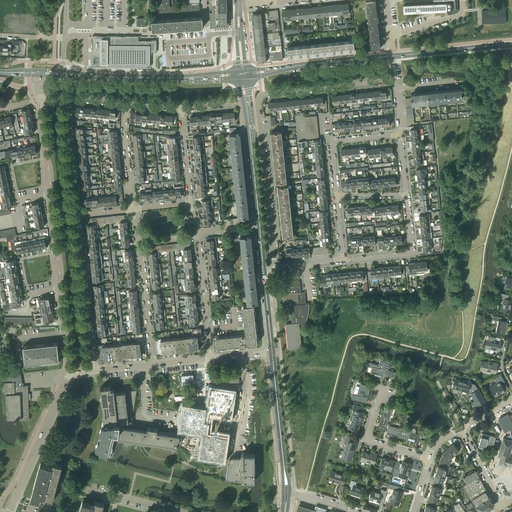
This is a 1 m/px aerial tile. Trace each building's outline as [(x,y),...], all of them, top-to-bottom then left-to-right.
[(371,6),(376,6),(375,0),(365,0),(367,8),(371,8),(371,6)] [(432,0),(429,0),(403,1),(404,13),(434,11),(432,0)] [(432,0),(434,11),(438,11),(444,10),(446,10),(446,12),(456,12),(457,12),(457,11),(458,11),(458,10),(457,0),(432,0)] [(332,5),(333,14),(349,13),(348,3),(332,5)] [(317,16),(333,14),(332,5),(316,7),(317,16)] [(368,16),(377,15),(376,6),(371,6),(371,8),(367,8),(368,16)] [(300,18),(317,16),(316,7),(299,9),(300,18)] [(284,20),(300,18),(299,9),(283,10),(284,20)] [(278,18),(278,17),(274,17),(274,10),(255,13),(253,14),(254,20),(278,18)] [(505,10),(482,11),(482,23),(506,22),(505,10)] [(373,22),(378,22),(377,15),(368,16),(368,24),(373,24),(373,22)] [(185,18),(186,28),(203,27),(202,17),(185,18)] [(146,27),(146,18),(137,18),(137,26),(146,27)] [(169,29),(186,28),(185,18),(169,19),(169,29)] [(229,18),(209,18),(210,29),(229,27),(229,18)] [(254,27),(279,24),(278,18),(254,20),(254,27)] [(152,30),(153,30),(169,29),(169,19),(152,20),(152,30)] [(369,33),(379,32),(378,22),(373,22),(373,24),(368,24),(369,33)] [(279,31),(279,32),(280,32),(279,24),(254,27),(255,34),(279,31)] [(279,35),(279,32),(279,31),(255,34),(256,41),(280,38),(280,35),(279,35)] [(375,39),(379,38),(379,32),(369,33),(370,41),(375,40),(375,39)] [(100,36),(92,36),(92,66),(92,67),(99,67),(112,67),(112,66),(115,66),(115,67),(127,67),(127,66),(130,66),(130,67),(139,67),(140,67),(141,67),(141,66),(150,67),(150,54),(152,54),(152,52),(155,52),(156,52),(156,44),(156,40),(156,41),(151,41),(138,41),(138,36),(140,36),(124,36),(121,36),(106,36),(104,36),(104,39),(101,39),(101,36),(100,36)] [(256,47),(281,45),(280,38),(256,41),(256,47)] [(375,40),(370,41),(371,49),(380,48),(379,38),(375,39),(375,40)] [(337,42),(338,52),(355,51),(354,46),(356,45),(356,42),(354,42),(354,41),(337,42)] [(321,54),(338,52),(337,42),(320,44),(321,54)] [(305,56),(321,54),(320,44),(304,46),(305,56)] [(257,54),(275,52),(282,52),(281,45),(256,47),(257,54)] [(288,58),(305,56),(304,46),(287,48),(288,58)] [(275,52),(257,54),(258,61),(260,61),(260,62),(279,60),(278,53),(275,53),(275,52)] [(444,91),(445,101),(462,99),(461,89),(444,91)] [(429,103),(445,101),(444,91),(427,92),(429,103)] [(412,104),(429,103),(427,92),(411,94),(411,98),(411,101),(412,104)] [(316,97),(317,105),(321,105),(321,106),(323,106),(326,106),(326,100),(323,100),(322,97),(316,97)] [(84,115),(85,108),(79,107),(76,107),(75,116),(78,116),(79,115),(84,115)] [(130,117),(130,122),(131,122),(141,123),(141,121),(140,121),(141,113),(135,112),(135,113),(132,113),(131,118),(130,117)] [(191,125),(197,124),(197,116),(190,117),(191,120),(187,120),(187,125),(191,125)] [(334,124),(331,124),(332,131),(336,131),(342,130),(341,123),(334,123),(334,124)] [(23,134),(26,134),(35,132),(33,126),(25,128),(23,128),(24,132),(23,132),(23,134)] [(414,128),(410,129),(411,135),(420,134),(421,134),(420,126),(414,127),(414,128)] [(271,132),(272,143),(273,149),(283,148),(281,131),(271,132)] [(231,151),(241,150),(240,133),(229,134),(231,151)] [(31,155),(29,146),(26,147),(26,144),(23,145),(25,156),(31,155)] [(19,157),(25,156),(23,145),(23,147),(20,148),(19,145),(17,146),(17,148),(19,157)] [(274,166),(284,165),(283,148),(273,149),(274,166)] [(7,159),(13,158),(11,150),(5,151),(0,152),(0,155),(0,156),(6,155),(7,159)] [(233,168),(243,167),(241,150),(231,151),(233,168)] [(284,165),(274,166),(276,182),(286,181),(284,165)] [(235,185),(245,183),(243,167),(233,168),(235,185)] [(342,186),(345,186),(345,188),(351,187),(350,180),(351,180),(350,177),(347,177),(348,180),(341,181),(342,186)] [(236,201),(247,200),(245,183),(235,185),(236,201)] [(277,186),(279,196),(279,203),(289,202),(287,185),(277,186)] [(175,190),(175,197),(181,196),(181,193),(184,193),(183,186),(174,187),(174,190),(175,190)] [(140,200),(146,200),(145,192),(139,192),(140,197),(137,197),(137,200),(140,199),(140,200)] [(203,206),(212,205),(212,200),(211,200),(211,197),(203,198),(204,200),(202,201),(203,206)] [(85,199),(83,199),(84,206),(86,206),(92,206),(91,198),(85,199)] [(242,218),(243,218),(248,217),(247,200),(236,201),(238,218),(239,218),(242,218)] [(2,209),(4,208),(7,208),(10,207),(13,207),(11,201),(3,202),(0,203),(2,209)] [(33,210),(41,208),(40,202),(31,204),(32,207),(29,208),(30,211),(33,210)] [(281,220),(291,219),(289,202),(279,203),(281,220)] [(371,205),(365,206),(366,213),(366,216),(372,215),(372,217),(375,217),(375,215),(374,208),(372,209),(371,205)] [(347,210),(345,210),(346,217),(348,217),(348,215),(354,215),(353,207),(347,208),(347,210)] [(34,216),(42,214),(41,208),(33,210),(33,214),(31,214),(31,216),(34,216)] [(291,219),(281,220),(283,237),(293,236),(291,219)] [(401,236),(395,236),(396,244),(402,243),(402,242),(405,242),(404,233),(401,233),(401,236)] [(7,237),(7,241),(10,240),(12,249),(16,248),(16,250),(15,251),(16,253),(16,252),(17,253),(23,252),(21,244),(21,241),(14,242),(14,241),(17,240),(16,237),(17,237),(17,235),(16,235),(13,235),(10,236),(7,237)] [(357,245),(356,236),(351,237),(350,235),(347,235),(348,244),(351,243),(351,246),(357,245)] [(45,236),(39,237),(39,240),(41,249),(47,247),(46,244),(49,244),(49,241),(46,241),(45,239),(45,236)] [(242,254),(252,253),(250,236),(240,237),(242,254)] [(207,240),(206,240),(207,247),(217,245),(216,237),(207,238),(207,240)] [(35,238),(32,238),(33,240),(35,250),(41,249),(39,240),(36,241),(35,238)] [(121,243),(120,243),(121,248),(128,248),(128,245),(129,245),(128,239),(121,240),(120,240),(121,243)] [(33,240),(27,241),(27,243),(29,251),(35,250),(33,240)] [(244,270),(254,269),(252,253),(242,254),(244,270)] [(12,258),(3,260),(5,267),(16,265),(15,259),(12,260),(12,258)] [(409,266),(405,266),(406,276),(410,275),(410,274),(416,274),(416,271),(415,271),(414,262),(408,263),(409,266)] [(16,265),(5,267),(6,273),(17,271),(16,265)] [(400,265),(394,266),(395,274),(401,274),(404,274),(403,266),(401,267),(400,265)] [(371,271),(367,272),(368,279),(372,279),(372,280),(378,279),(377,276),(376,268),(370,269),(371,271)] [(245,287),(256,286),(254,269),(244,270),(245,287)] [(356,271),(357,280),(361,280),(361,282),(367,282),(366,272),(363,272),(362,271),(356,271)] [(327,283),(333,282),(332,274),(326,274),(326,275),(323,276),(323,278),(320,278),(321,286),(328,285),(327,283)] [(10,282),(7,283),(7,285),(8,285),(11,285),(19,283),(18,277),(10,279),(10,282)] [(134,287),(134,285),(135,285),(135,279),(128,280),(125,280),(126,288),(134,287)] [(291,313),(291,317),(292,324),(286,324),(288,349),(295,348),(296,350),(299,349),(299,348),(301,348),(301,344),(299,323),(300,323),(302,326),(305,321),(308,316),(309,310),(309,304),(306,304),(305,292),(301,292),(300,286),(300,281),(285,282),(286,290),(282,291),(283,302),(290,301),(290,306),(288,306),(289,313),(291,313)] [(194,284),(184,285),(185,292),(188,292),(188,290),(195,290),(194,284)] [(256,286),(245,287),(247,304),(257,303),(256,286)] [(12,290),(9,291),(10,297),(13,297),(22,295),(20,289),(12,291),(12,290)] [(129,289),(126,290),(127,297),(130,297),(137,296),(136,290),(135,290),(135,289),(129,289)] [(511,302),(511,299),(508,299),(509,295),(499,293),(499,294),(498,297),(504,299),(501,311),(510,313),(511,302)] [(13,297),(10,297),(12,303),(14,302),(17,302),(20,301),(23,301),(22,295),(13,297)] [(47,296),(38,297),(40,306),(51,303),(50,296),(47,297),(47,296)] [(32,320),(32,324),(36,323),(36,326),(54,322),(48,323),(48,320),(54,319),(53,311),(51,303),(40,306),(41,313),(42,313),(43,317),(35,319),(32,320)] [(244,336),(215,339),(216,349),(243,346),(243,345),(248,344),(248,346),(254,345),(255,345),(256,344),(257,344),(257,343),(257,342),(257,341),(254,305),(243,306),(247,338),(246,338),(246,340),(245,340),(245,337),(244,336)] [(493,316),(492,320),(498,321),(496,332),(505,334),(507,322),(503,321),(501,320),(502,318),(493,316)] [(198,326),(197,324),(198,324),(198,318),(187,319),(188,327),(198,326)] [(201,332),(192,333),(192,337),(193,337),(193,341),(193,344),(194,350),(199,349),(198,342),(202,341),(201,332)] [(489,352),(490,348),(499,350),(501,342),(495,340),(495,338),(488,336),(484,351),(489,352)] [(161,339),(155,339),(157,354),(162,353),(166,353),(165,340),(161,340),(161,339)] [(23,346),(24,355),(23,355),(23,360),(24,359),(25,368),(60,364),(59,357),(60,357),(60,351),(58,351),(58,342),(23,346)] [(390,362),(385,361),(385,362),(384,362),(384,360),(380,359),(378,365),(369,362),(368,366),(372,367),(370,372),(383,376),(384,373),(386,373),(385,375),(394,378),(396,372),(387,370),(390,362)] [(498,364),(490,362),(490,363),(482,362),(480,369),(496,373),(498,364)] [(22,386),(22,382),(21,374),(5,374),(6,394),(7,419),(15,418),(15,420),(29,419),(28,399),(29,399),(29,397),(29,395),(28,395),(28,385),(22,386)] [(239,375),(228,376),(228,383),(233,383),(235,383),(239,382),(239,381),(239,379),(239,375)] [(496,383),(490,386),(495,396),(505,391),(504,390),(508,389),(501,375),(494,378),(496,383)] [(486,404),(478,390),(476,386),(475,386),(475,384),(470,383),(471,382),(467,381),(466,382),(455,379),(453,387),(456,388),(456,389),(457,389),(457,388),(462,390),(462,391),(468,393),(468,392),(471,393),(475,401),(473,402),(477,408),(486,404)] [(366,403),(366,401),(371,387),(360,384),(357,395),(355,394),(354,396),(352,395),(351,399),(366,403)] [(104,418),(96,449),(105,451),(112,453),(116,438),(117,434),(117,432),(118,432),(118,434),(117,437),(117,438),(118,438),(136,441),(137,441),(138,441),(139,442),(140,442),(141,442),(142,442),(143,442),(170,446),(169,448),(172,448),(174,448),(176,449),(177,441),(181,442),(182,435),(157,431),(158,429),(147,427),(147,430),(144,429),(127,427),(127,424),(126,422),(132,421),(137,390),(115,392),(114,388),(111,389),(111,386),(100,387),(104,418)] [(179,426),(179,427),(180,427),(180,428),(203,431),(199,453),(199,454),(200,454),(200,455),(201,455),(222,458),(223,458),(223,457),(224,457),(227,433),(227,432),(226,432),(226,431),(209,429),(208,429),(208,428),(207,428),(206,427),(206,426),(207,420),(210,420),(211,413),(228,416),(229,416),(230,416),(230,415),(234,391),(234,390),(233,390),(233,389),(212,386),(211,386),(210,386),(210,387),(209,387),(206,407),(184,404),(183,404),(183,405),(182,405),(179,426)] [(360,406),(354,405),(352,410),(353,410),(350,421),(351,421),(349,428),(357,431),(363,413),(358,411),(360,406)] [(381,415),(378,428),(385,431),(387,423),(389,418),(392,409),(384,406),(383,410),(382,410),(381,415)] [(511,414),(511,413),(498,420),(504,431),(510,432),(511,430),(511,414)] [(402,438),(405,429),(399,427),(399,428),(389,425),(389,424),(387,423),(385,431),(387,431),(385,438),(389,439),(390,435),(402,438)] [(405,429),(402,438),(414,442),(412,446),(416,448),(418,441),(420,442),(423,434),(420,434),(420,435),(410,432),(410,431),(405,429)] [(511,430),(510,432),(511,435),(509,437),(506,436),(505,438),(503,438),(498,456),(501,457),(499,463),(506,465),(506,464),(511,465),(511,430)] [(481,437),(478,446),(485,448),(486,445),(493,447),(496,437),(491,435),(491,436),(482,433),(481,437)] [(352,437),(347,435),(345,440),(347,441),(342,458),(351,460),(355,448),(356,444),(351,442),(352,437)] [(448,448),(454,456),(459,451),(453,444),(448,448)] [(449,460),(454,456),(448,448),(442,453),(444,455),(441,458),(439,463),(440,464),(449,467),(451,462),(449,460)] [(230,458),(228,470),(226,478),(238,480),(238,479),(244,479),(244,481),(255,481),(255,454),(249,454),(244,454),(244,453),(243,452),(242,452),(241,453),(240,460),(230,458)] [(360,459),(360,461),(366,463),(366,461),(374,463),(377,454),(370,452),(370,454),(363,452),(360,459)] [(382,458),(380,466),(390,470),(391,470),(390,472),(393,473),(394,468),(396,463),(393,462),(393,461),(382,458)] [(411,464),(402,462),(401,465),(400,470),(398,476),(406,478),(411,464)] [(41,464),(31,499),(40,501),(41,498),(52,501),(61,465),(53,463),(52,467),(41,464)] [(448,469),(449,467),(440,464),(439,467),(438,466),(436,473),(445,476),(447,469),(448,469)] [(478,476),(475,470),(463,477),(466,482),(478,476)] [(341,484),(339,490),(344,492),(346,486),(343,485),(346,475),(332,471),(329,480),(341,484)] [(443,483),(445,476),(436,473),(434,480),(435,480),(434,483),(443,486),(444,483),(443,483)] [(475,507),(477,506),(480,511),(483,511),(493,506),(493,505),(490,498),(486,491),(479,477),(463,485),(470,500),(475,507)] [(350,494),(361,497),(364,488),(355,485),(356,482),(351,480),(348,488),(352,490),(350,494)] [(402,491),(397,489),(398,486),(388,483),(387,488),(393,490),(391,498),(389,497),(388,501),(398,504),(402,491)] [(442,489),(443,486),(434,483),(433,486),(432,486),(430,492),(439,495),(441,488),(442,489)] [(386,491),(381,489),(380,493),(371,491),(369,499),(379,502),(380,498),(384,499),(386,491)] [(437,502),(439,495),(430,492),(428,499),(429,500),(428,503),(437,505),(438,502),(437,502)] [(94,505),(83,502),(79,511),(100,511),(103,503),(95,501),(94,505)] [(468,511),(477,511),(471,501),(466,504),(468,509),(467,509),(468,511)] [(436,508),(437,505),(428,503),(427,506),(426,505),(424,511),(433,511),(435,508),(436,508)] [(455,505),(454,507),(455,508),(456,510),(456,511),(457,511),(465,511),(463,509),(460,505),(459,503),(456,505),(455,505)]
